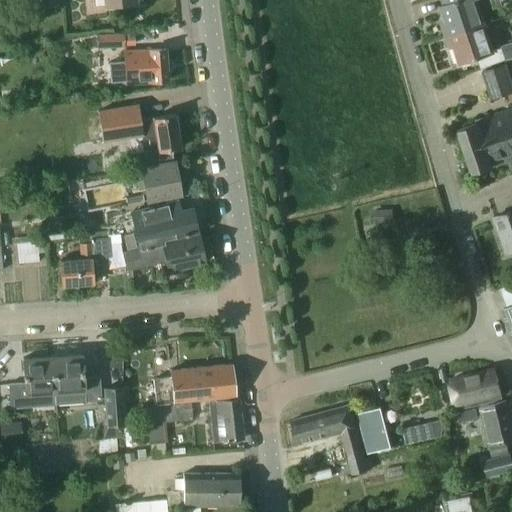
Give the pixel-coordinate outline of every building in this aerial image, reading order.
[(445,0),(447,5),(441,7),(451,37),(485,26),(476,0),(445,0)] [(493,49),(485,26),(451,37),(460,64),(477,58),(481,69),(506,60),(502,47),(493,49)] [(97,48),(125,48),(125,34),(97,34),(97,48)] [(511,43),(502,47),(506,60),(511,57),(511,43)] [(125,52),(126,63),(110,64),(111,83),(127,82),(127,83),(168,81),(166,50),(149,51),(125,52)] [(511,92),(511,80),(506,64),(482,72),(491,100),(511,92)] [(139,105),(98,111),(103,141),(142,135),(142,138),(148,137),(151,151),(130,154),(133,169),(135,168),(172,161),(171,150),(181,148),(175,114),(154,117),(141,119),(139,105)] [(473,172),(495,165),(510,160),(511,166),(511,109),(479,120),(480,123),(459,130),(473,172)] [(172,161),(135,168),(139,188),(145,187),(148,202),(182,196),(175,161),(172,161)] [(178,201),(133,212),(140,244),(141,248),(198,235),(192,210),(181,212),(178,201)] [(511,211),(495,218),(507,252),(511,250),(511,211)] [(142,250),(137,251),(139,261),(150,261),(150,266),(167,261),(170,272),(206,263),(199,235),(198,235),(141,248),(142,250)] [(80,260),(61,261),(63,285),(93,283),(91,258),(92,258),(92,260),(110,258),(108,237),(91,239),(91,243),(79,244),(80,260)] [(41,261),(40,240),(18,241),(19,262),(41,261)] [(150,266),(150,261),(139,261),(137,251),(124,254),(129,271),(150,266)] [(502,303),(511,299),(511,282),(497,289),(502,303)] [(82,355),(53,357),(56,393),(57,405),(72,403),(101,401),(99,378),(84,378),(82,355)] [(26,382),(8,384),(10,408),(39,406),(57,405),(56,393),(53,357),(24,359),(26,382)] [(172,370),(172,377),(153,379),(155,404),(175,402),(235,396),(232,365),(172,370)] [(495,370),(452,381),(459,410),(479,405),(502,398),(495,370)] [(108,425),(120,424),(125,423),(123,388),(105,389),(108,425)] [(243,439),(238,398),(208,401),(213,442),(243,439)] [(509,454),(506,442),(511,440),(511,416),(508,400),(481,407),(491,446),(489,446),(492,458),(483,460),(487,477),(511,470),(511,457),(511,453),(509,454)] [(142,424),(193,419),(191,403),(186,403),(186,401),(170,403),(170,406),(140,409),(142,424)] [(351,405),(292,421),(293,422),(299,444),(340,432),(352,474),(372,469),(369,459),(366,460),(358,428),(357,428),(351,405)] [(391,449),(381,407),(357,413),(368,454),(391,449)] [(476,409),(457,413),(457,415),(452,416),(453,423),(459,422),(459,423),(478,419),(476,409)] [(0,427),(1,444),(22,442),(20,422),(0,424),(0,427)] [(405,431),(408,445),(424,441),(420,428),(405,431)] [(239,474),(185,474),(185,506),(239,506),(239,474)] [(449,499),(450,511),(477,511),(476,496),(449,499)] [(166,511),(165,500),(114,505),(114,511),(166,511)]
